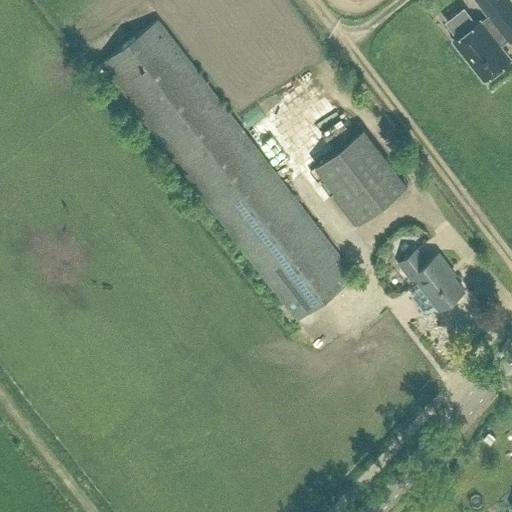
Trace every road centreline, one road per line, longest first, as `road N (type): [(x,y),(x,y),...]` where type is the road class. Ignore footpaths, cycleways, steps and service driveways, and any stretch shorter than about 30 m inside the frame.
road 1 (track): [(511,267),(312,0)]
road 2 (tertiary): [(352,511),(511,345)]
road 3 (track): [(0,375),(109,511)]
